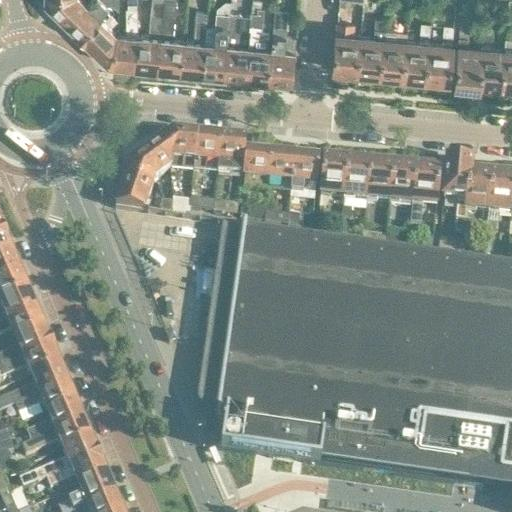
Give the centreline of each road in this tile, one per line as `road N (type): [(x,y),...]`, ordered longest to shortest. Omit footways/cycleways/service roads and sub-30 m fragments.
road 1 (residential): [(210,511),(67,171)]
road 2 (residential): [(67,171),(40,250),(151,511)]
road 3 (unclassified): [(307,112),(149,97),(83,101)]
road 4 (unclassified): [(511,133),(307,112)]
